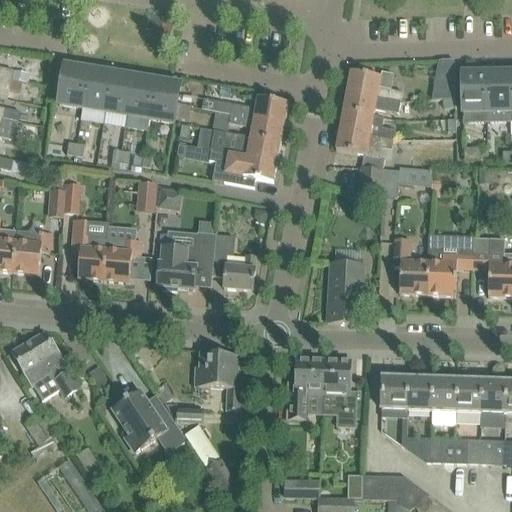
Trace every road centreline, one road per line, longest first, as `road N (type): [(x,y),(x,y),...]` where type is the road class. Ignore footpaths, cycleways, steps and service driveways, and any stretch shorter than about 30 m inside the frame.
road 1 (residential): [(276,334),(326,55)]
road 2 (residential): [(276,334),(0,311)]
road 3 (residential): [(511,349),(276,334)]
road 4 (residential): [(139,0),(330,31)]
road 5 (residential): [(326,55),(511,47)]
road 6 (residential): [(267,511),(276,334)]
